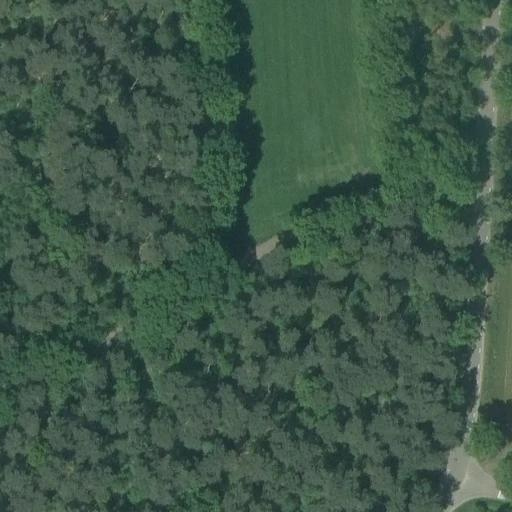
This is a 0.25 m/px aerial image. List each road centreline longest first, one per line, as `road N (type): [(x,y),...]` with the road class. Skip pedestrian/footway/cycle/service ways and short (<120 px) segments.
road 1 (unclassified): [(460,478),(491,0)]
road 2 (track): [(381,186),(0,381)]
